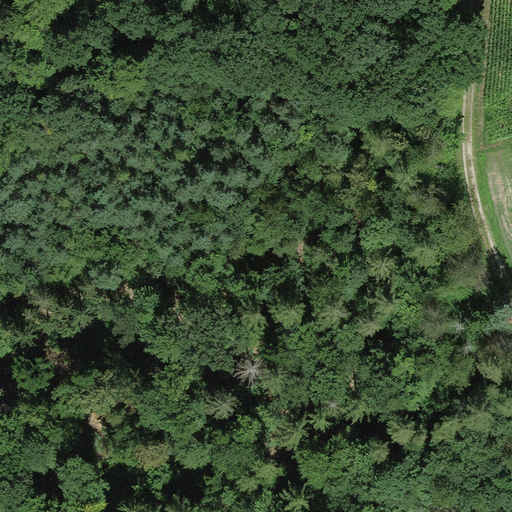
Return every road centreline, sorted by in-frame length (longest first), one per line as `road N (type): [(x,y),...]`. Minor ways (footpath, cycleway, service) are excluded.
road 1 (track): [(511,311),(472,202),(474,0)]
road 2 (track): [(71,511),(0,406)]
